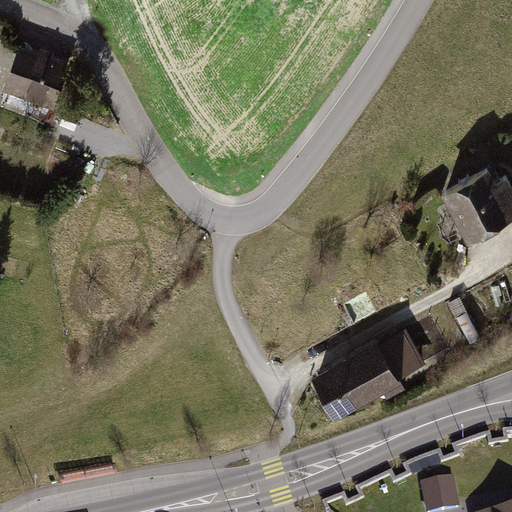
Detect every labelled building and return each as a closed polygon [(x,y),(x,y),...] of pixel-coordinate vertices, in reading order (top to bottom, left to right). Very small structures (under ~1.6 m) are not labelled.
[(71,66),(20,47),(5,90),(56,108),(71,66)] [(436,194),(462,243),(511,216),(511,193),(504,178),(491,184),(483,170),(436,194)] [(374,345),(395,379),(422,363),(401,329),(374,345)] [(307,379),(330,420),(380,392),(383,398),(400,388),(395,379),(374,345),(373,342),(307,379)] [(417,483),(421,511),(452,511),(456,511),(451,478),(417,483)]
